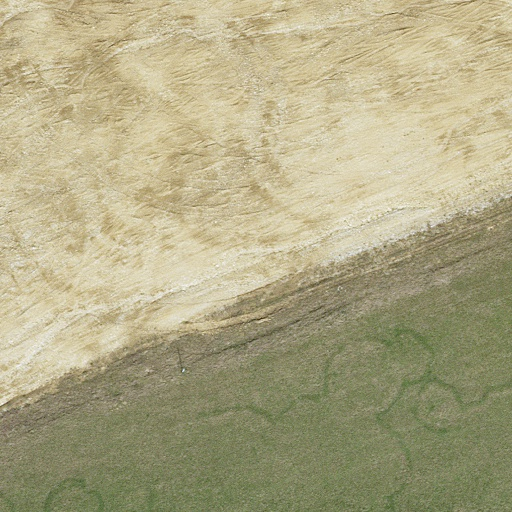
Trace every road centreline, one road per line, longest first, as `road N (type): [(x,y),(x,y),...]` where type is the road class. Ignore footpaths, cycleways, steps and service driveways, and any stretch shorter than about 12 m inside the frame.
road 1 (track): [(511,83),(471,96),(0,363)]
road 2 (track): [(212,0),(0,105)]
